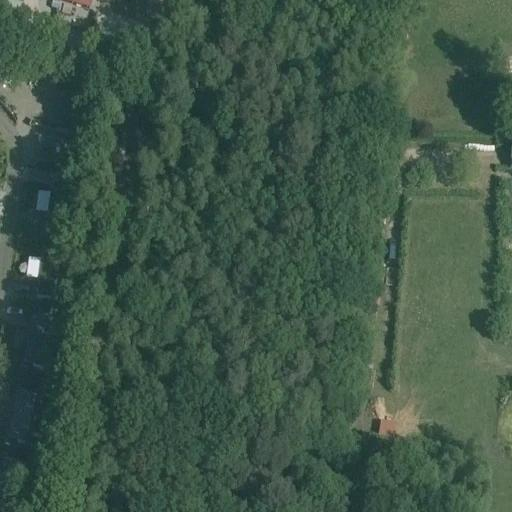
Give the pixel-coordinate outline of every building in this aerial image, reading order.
[(56,0),(88,9),(90,0),(56,0)] [(18,29),(21,17),(6,13),(3,24),(18,29)] [(14,95),(33,95),(33,83),(15,82),(14,95)] [(107,94),(97,92),(95,102),(105,104),(107,94)] [(76,136),(41,132),(39,147),(74,151),(76,136)] [(71,184),(53,181),(46,228),(64,231),(71,184)] [(61,249),(44,247),(39,293),(55,295),(61,249)] [(392,273),(366,273),(365,313),(391,313),(392,273)] [(51,321),(32,317),(23,360),(42,364),(51,321)] [(38,394),(18,389),(7,435),(27,440),(38,394)] [(23,463),(4,460),(0,479),(0,501),(16,504),(23,463)]
